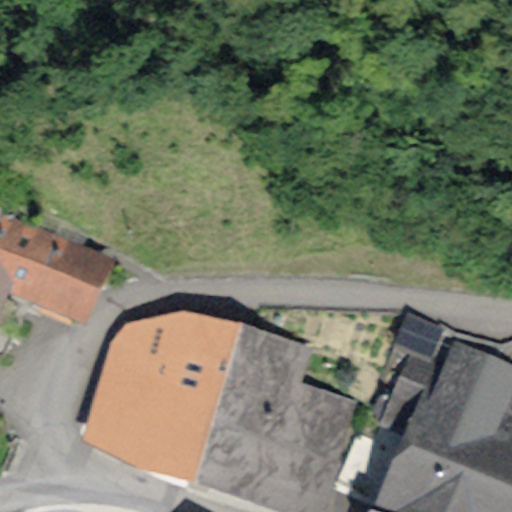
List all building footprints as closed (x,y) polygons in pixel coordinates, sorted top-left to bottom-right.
[(0,298),(0,297),(0,252),(9,232),(0,228),(0,298)] [(98,268),(9,232),(0,252),(0,278),(46,298),(41,311),(72,323),(77,310),(80,311),(98,268)] [(99,437),(144,450),(181,320),(169,317),(163,338),(135,330),(126,355),(123,354),(99,437)] [(196,465),(233,335),(181,320),(144,450),(196,465)] [(298,356),(233,335),(196,465),(312,500),(342,420),(282,397),(298,356)] [(503,511),(511,493),(511,432),(492,424),(500,406),(487,400),(501,370),(464,354),(455,375),(419,359),(379,449),(415,465),(396,509),(398,510),(403,511),(503,511)]
